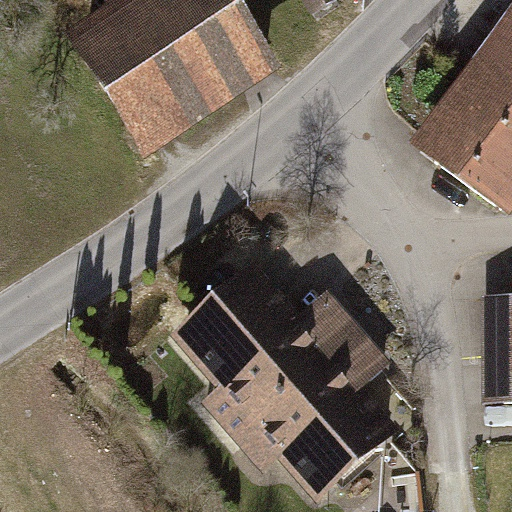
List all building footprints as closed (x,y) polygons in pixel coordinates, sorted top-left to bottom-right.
[(104,0),(126,33),(85,59),(140,142),(267,59),(228,0),(104,0)] [(337,0),(305,0),(315,15),(337,0)] [(511,32),(433,141),(445,150),(435,163),(503,212),(511,199),(511,32)] [(294,328),(254,282),(186,341),(227,388),(208,405),(243,445),(262,429),(319,494),(387,435),(354,397),(383,372),(323,303),(294,328)] [(511,303),(492,303),(492,405),(511,404),(511,303)]
